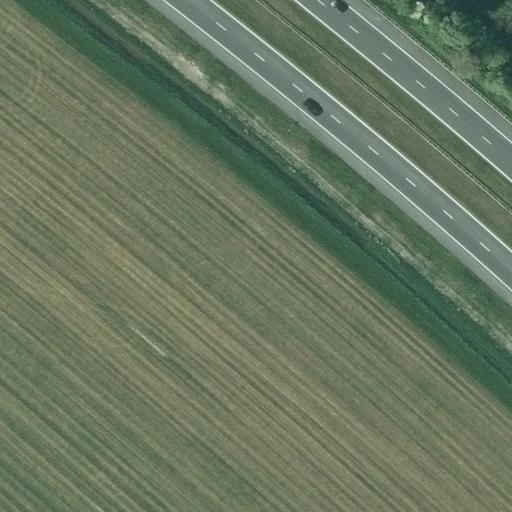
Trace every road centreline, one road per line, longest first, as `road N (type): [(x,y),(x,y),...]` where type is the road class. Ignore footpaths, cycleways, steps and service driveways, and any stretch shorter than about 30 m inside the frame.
road 1 (motorway): [(175,0),(511,277)]
road 2 (motorway): [(511,170),(307,0)]
